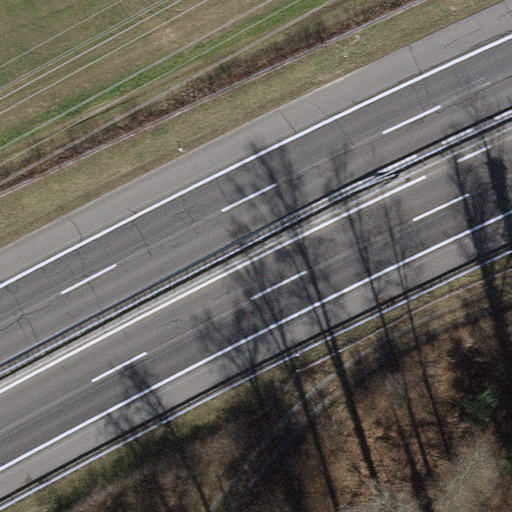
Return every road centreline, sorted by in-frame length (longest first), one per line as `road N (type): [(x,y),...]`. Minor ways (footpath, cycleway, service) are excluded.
road 1 (motorway): [(0,433),(511,178)]
road 2 (motorway): [(511,72),(0,324)]
road 3 (track): [(0,166),(346,0)]
road 4 (track): [(511,291),(409,332),(281,430),(231,511)]
